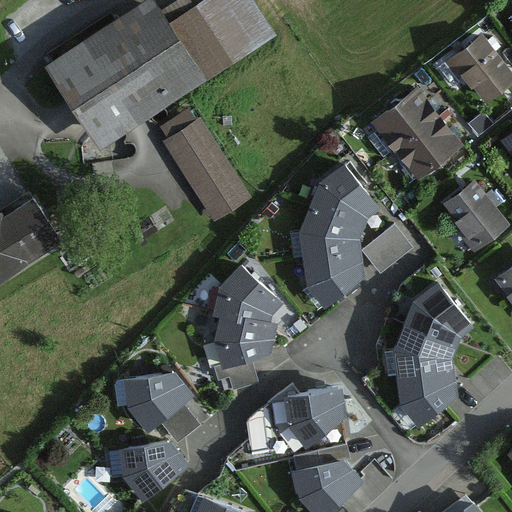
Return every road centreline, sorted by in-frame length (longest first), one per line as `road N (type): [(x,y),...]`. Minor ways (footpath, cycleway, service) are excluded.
road 1 (secondary): [(0,370),(80,431),(157,511)]
road 2 (residential): [(329,344),(200,441)]
road 3 (residential): [(423,471),(329,344)]
road 4 (residential): [(416,256),(329,344)]
